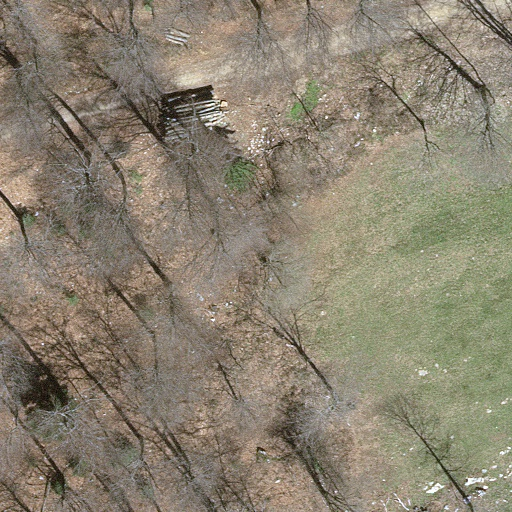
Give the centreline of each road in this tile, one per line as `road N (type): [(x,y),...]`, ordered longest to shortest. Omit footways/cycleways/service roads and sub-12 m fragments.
road 1 (track): [(493,0),(0,139)]
road 2 (track): [(308,49),(164,39),(0,1)]
